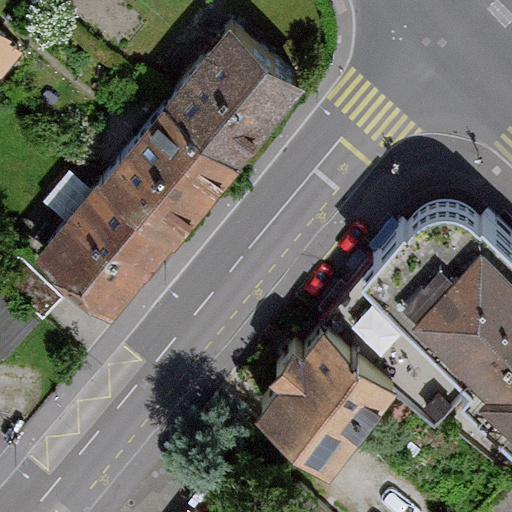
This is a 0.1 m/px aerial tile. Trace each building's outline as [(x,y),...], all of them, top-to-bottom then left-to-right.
[(165,88),(152,103),(223,163),(301,70),(230,11),(165,88)] [(152,103),(92,174),(163,234),(223,163),(152,103)] [(92,174),(36,241),(107,301),(163,234),(92,174)] [(511,235),(478,203),(463,192),(445,187),(430,190),(408,206),(364,255),(477,352),(462,370),(511,419),(511,235)] [(389,372),(433,402),(462,370),(477,352),(364,255),(318,316),(389,372)] [(0,283),(0,352),(35,316),(0,283)] [(389,372),(318,316),(302,336),(294,329),(270,360),(278,367),(256,395),(326,451),(389,372)] [(328,511),(297,482),(268,511),(328,511)]
